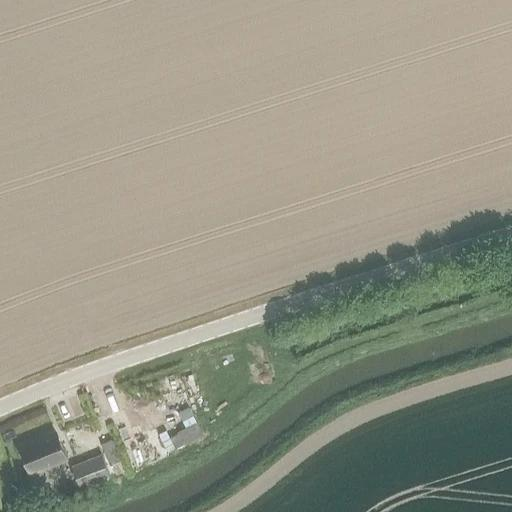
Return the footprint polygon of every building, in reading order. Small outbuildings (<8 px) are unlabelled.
[(186,428),(192,440),(203,435),(193,416),(182,422),(186,428)] [(54,434),(21,448),(32,476),(66,462),(54,434)] [(178,434),(170,438),(175,449),(183,445),(178,434)] [(121,462),(112,441),(102,445),(111,466),(121,462)] [(103,454),(73,465),(81,488),(111,476),(103,454)]
